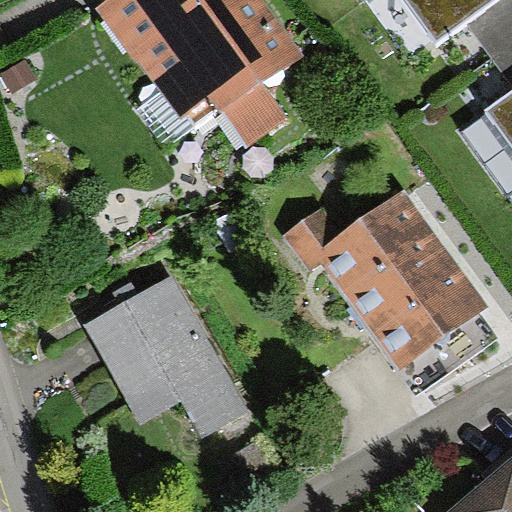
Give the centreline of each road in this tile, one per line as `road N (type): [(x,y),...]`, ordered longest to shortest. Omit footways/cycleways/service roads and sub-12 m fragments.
road 1 (residential): [(511,383),(283,511)]
road 2 (unclassified): [(0,388),(41,511)]
